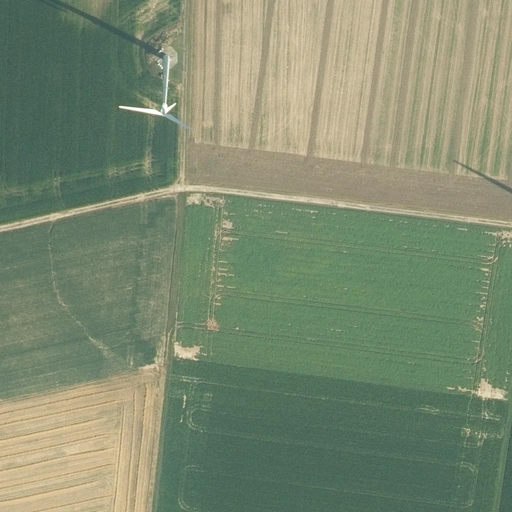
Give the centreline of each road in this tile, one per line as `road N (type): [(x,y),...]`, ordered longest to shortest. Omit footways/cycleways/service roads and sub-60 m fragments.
road 1 (track): [(182,185),(159,511)]
road 2 (track): [(0,227),(182,185)]
road 3 (track): [(182,185),(186,0)]
